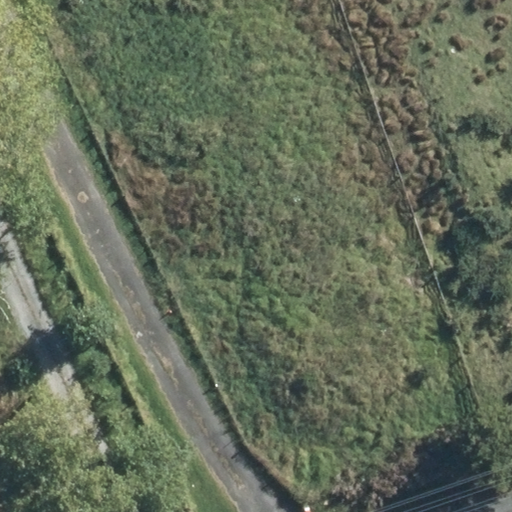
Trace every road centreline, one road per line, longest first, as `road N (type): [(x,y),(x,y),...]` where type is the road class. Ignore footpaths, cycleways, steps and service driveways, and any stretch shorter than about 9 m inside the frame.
road 1 (track): [(291,511),(24,0)]
road 2 (track): [(112,511),(0,298)]
